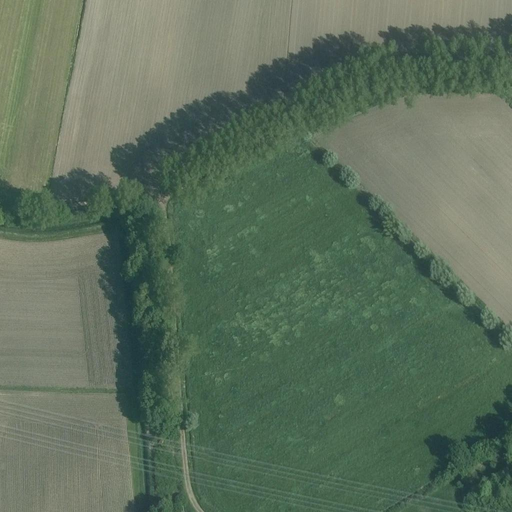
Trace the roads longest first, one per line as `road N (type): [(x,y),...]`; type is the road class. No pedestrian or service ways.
road 1 (track): [(511,79),(386,89),(159,201),(186,477),(200,511)]
road 2 (track): [(159,201),(0,213)]
